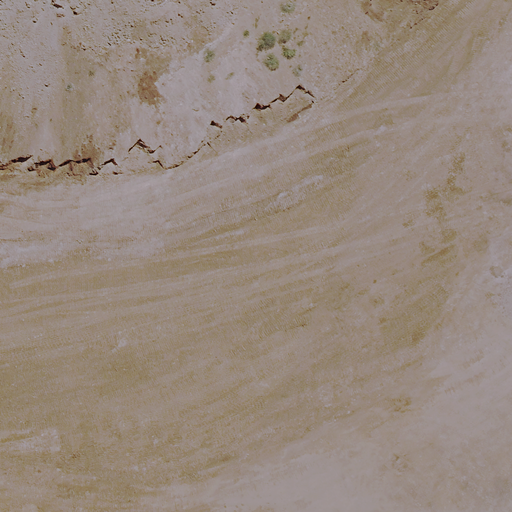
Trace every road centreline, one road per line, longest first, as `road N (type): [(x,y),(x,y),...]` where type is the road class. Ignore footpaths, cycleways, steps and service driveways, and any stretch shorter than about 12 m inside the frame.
road 1 (unknown): [(233,511),(511,345)]
road 2 (unknown): [(0,384),(68,511)]
